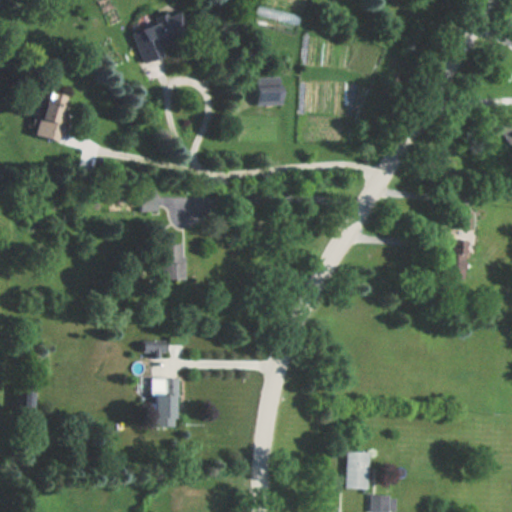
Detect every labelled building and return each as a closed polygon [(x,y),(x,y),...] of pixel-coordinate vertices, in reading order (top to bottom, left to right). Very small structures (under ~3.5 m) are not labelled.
[(162,54),(158,44),(172,37),(166,23),(160,25),(156,15),(127,27),(142,63),(162,54)] [(251,77),(251,104),(278,104),(278,77),(251,77)] [(41,90),(31,134),(53,139),(63,95),(41,90)] [(511,121),(511,122),(507,116),(495,124),(507,144),(511,141),(511,121)] [(177,244),(158,243),(157,277),(176,278),(177,244)] [(173,377),(146,378),(147,426),(163,426),(162,419),(173,419),(173,377)] [(30,410),(30,384),(15,384),(15,410),(30,410)] [(365,451),(342,451),(342,489),(365,489),(365,451)] [(392,511),(392,495),(367,495),(367,511),(392,511)]
